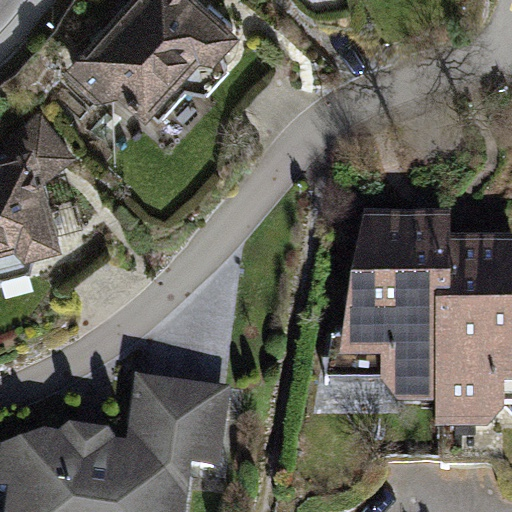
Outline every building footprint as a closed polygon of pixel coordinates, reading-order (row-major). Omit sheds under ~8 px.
[(242,35),(204,0),(130,0),(69,69),(109,103),(119,93),(155,118),(242,35)] [(9,150),(0,152),(0,262),(66,247),(46,177),(82,160),(44,112),(1,140),(9,150)] [(456,322),(456,248),(456,225),(368,225),(338,384),(384,384),(384,390),(399,410),(439,409),(442,321),(456,322)] [(511,250),(456,248),(456,322),(442,321),(439,409),(438,433),(511,432),(511,250)] [(51,437),(3,456),(0,472),(0,499),(7,502),(6,511),(191,511),(196,479),(224,481),(235,395),(141,383),(131,450),(119,445),(113,435),(72,430),(65,439),(51,437)]
